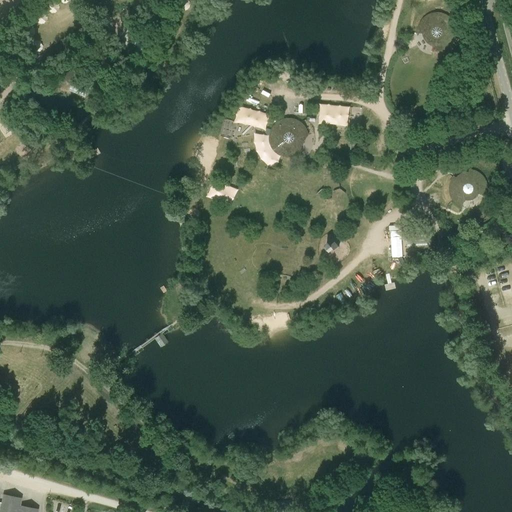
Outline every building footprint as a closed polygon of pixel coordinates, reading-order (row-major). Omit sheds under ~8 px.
[(445,45),(447,44),(448,42),(449,41),(449,39),(450,38),(450,37),(450,36),(450,34),(450,33),(450,31),(447,32),(447,30),(446,29),(446,28),(445,27),(444,25),(443,24),(442,24),(440,23),(439,22),(440,20),(438,19),(437,19),(435,18),(433,18),(431,19),(430,19),(428,20),(426,21),(424,22),(423,23),(422,24),(421,26),(420,27),(419,29),(419,31),(418,32),(418,33),(426,34),(426,36),(428,40),(431,42),(433,43),(432,50),(434,50),(435,50),(436,50),(439,49),(440,49),(442,48),(444,46),(445,45)] [(290,113),(300,112),(300,99),(290,99),(290,113)] [(319,104),(319,119),(350,120),(350,104),(319,104)] [(238,105),(233,121),(263,129),(267,114),(238,105)] [(222,127),(230,128),(231,120),(223,119),(222,127)] [(304,140),(307,135),(306,130),(304,126),(300,122),(296,120),(291,119),(286,119),(281,120),(277,123),(273,126),(271,131),(270,136),(270,142),(272,148),(276,152),(281,155),(286,156),(291,156),(296,155),(300,153),(301,147),(304,140)] [(477,192),(486,196),(486,194),(487,192),(487,190),(487,188),(486,186),(486,184),(485,182),(485,180),(484,178),(482,176),(481,175),(480,173),(478,172),(476,171),(475,171),(473,170),(471,170),(470,170),(470,173),(468,173),(466,173),(464,173),(463,174),(462,174),(461,175),(459,176),(458,177),(457,178),(457,179),(456,179),(453,177),(452,178),(451,180),(451,181),(450,182),(450,184),(449,185),(449,187),(449,189),(449,191),(449,193),(450,194),(450,195),(451,197),(452,198),(452,199),(453,200),(454,201),(455,202),(456,203),(457,204),(459,205),(460,206),(461,206),(465,198),(467,199),(472,198),(476,195),(477,192)] [(210,193),(225,199),(229,189),(214,183),(210,193)] [(374,187),(362,186),(361,199),(373,200),(374,187)] [(389,230),(390,257),(400,256),(399,230),(389,230)] [(429,233),(405,235),(405,247),(430,245),(429,233)] [(325,245),(324,243),(320,245),(324,253),(334,248),(331,242),(325,245)] [(0,511),(37,511),(38,509),(20,505),(21,498),(2,494),(0,502),(0,511)]
